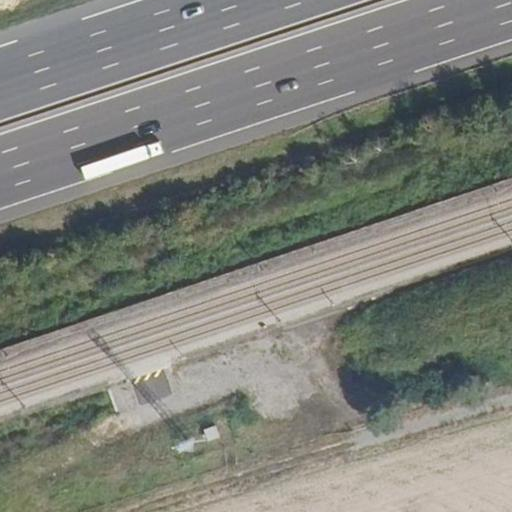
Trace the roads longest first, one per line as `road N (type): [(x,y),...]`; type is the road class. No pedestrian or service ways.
road 1 (motorway): [(0,173),(511,4)]
road 2 (motorway): [(249,0),(0,82)]
